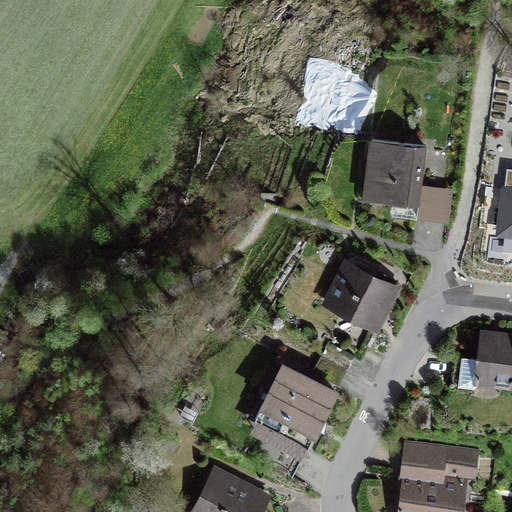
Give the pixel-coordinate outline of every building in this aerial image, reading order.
[(424,145),(372,139),(369,160),(374,161),(370,193),(418,199),(416,215),(430,217),(433,188),(419,187),(424,145)] [(511,190),(506,190),(501,231),(511,232),(511,190)] [(394,288),(348,264),(330,299),(376,323),(394,288)] [(511,338),(484,335),(481,359),(462,357),(458,387),(473,388),(481,382),(482,379),(511,382),(511,338)] [(353,356),(328,343),(321,356),(347,369),(353,356)] [(335,391),(282,364),(255,418),(258,420),(242,450),(292,476),(335,391)] [(476,451),(406,443),(403,471),(412,472),(411,482),(404,481),(401,501),(399,501),(398,507),(399,507),(398,511),(460,511),(466,471),(474,472),(476,451)] [(511,465),(494,463),(492,486),(511,488),(511,465)] [(227,483),(213,476),(195,511),(257,511),(265,496),(251,489),(247,490),(241,487),(241,483),(232,479),(228,480),(227,483)]
